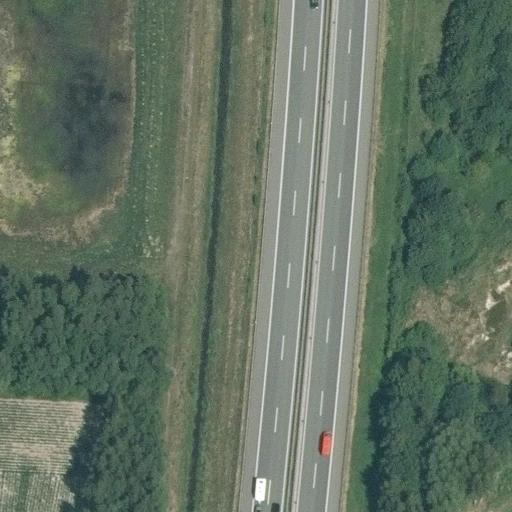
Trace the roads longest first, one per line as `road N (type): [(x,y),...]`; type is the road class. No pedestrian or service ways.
road 1 (motorway): [(309,511),(351,0)]
road 2 (motorway): [(306,0),(266,511)]
